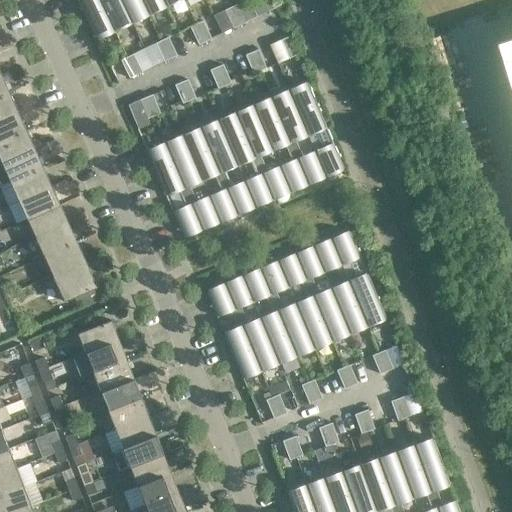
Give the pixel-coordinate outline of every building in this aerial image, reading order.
[(77,0),(96,39),(97,38),(98,40),(99,39),(98,37),(113,30),(113,32),(114,32),(114,30),(99,0),(77,0)] [(99,0),(114,30),(115,31),(116,31),(115,29),(130,22),(131,24),(132,23),(131,22),(131,21),(120,0),(99,0)] [(120,0),(131,21),(132,21),(132,23),(133,23),(132,21),(147,14),(148,16),(149,15),(148,13),(142,0),(120,0)] [(142,0),(148,13),(149,13),(150,15),(151,14),(150,12),(164,5),(165,7),(166,7),(165,5),(166,5),(163,0),(142,0)] [(275,9),(270,0),(262,0),(268,12),(275,9)] [(238,4),(231,7),(240,25),(246,22),(238,4)] [(240,25),(231,7),(225,10),(233,29),(240,25)] [(203,21),(197,24),(205,42),(212,39),(203,21)] [(205,42),(197,24),(190,27),(199,45),(205,42)] [(287,37),(281,40),(289,58),(295,55),(287,37)] [(168,38),(162,41),(171,59),(177,56),(168,38)] [(171,59),(162,41),(155,44),(164,62),(171,59)] [(266,68),(258,49),(252,52),(260,71),(266,68)] [(260,71),(252,52),(245,55),(253,73),(260,71)] [(134,54),(127,57),(136,75),(142,72),(134,54)] [(136,75),(127,57),(121,60),(129,78),(136,75)] [(231,83),(223,64),(216,67),(224,86),(231,83)] [(224,86),(216,67),(210,70),(218,88),(224,86)] [(0,96),(9,93),(1,74),(0,74),(0,96)] [(196,98),(188,79),(181,82),(189,101),(196,98)] [(189,101),(181,82),(175,85),(182,103),(189,101)] [(289,91),(307,134),(320,129),(327,146),(315,151),(325,176),(325,175),(326,177),(327,177),(326,175),(341,169),(342,171),(343,170),(343,169),(344,168),(307,83),(306,83),(306,82),(305,82),(305,84),(290,90),(290,89),(289,89),(289,91)] [(272,98),(271,98),(307,183),(308,183),(309,185),(310,184),(309,183),(324,176),(325,178),(326,178),(325,176),(315,151),(302,156),(295,139),(307,134),(289,91),(288,89),(287,90),(288,92),(273,98),(272,96),(271,96),(272,98)] [(0,119),(18,111),(9,93),(0,96),(0,119)] [(160,113),(152,94),(146,97),(154,116),(160,113)] [(154,116),(146,97),(139,100),(147,118),(154,116)] [(254,106),(272,149),(284,144),(292,161),(279,166),(290,191),(290,190),(291,192),(292,192),(291,190),(306,184),(307,186),(308,185),(307,183),(271,98),(271,99),(270,97),(269,97),(270,99),(255,105),(254,104),(253,104),(254,106)] [(139,100),(128,105),(138,129),(149,124),(147,118),(139,100)] [(236,113),(236,114),(272,198),(273,200),(274,199),(273,198),(288,191),(289,193),(290,193),(289,191),(290,191),(279,166),(267,171),(260,154),(272,149),(254,106),(253,106),(253,104),(252,105),(252,107),(237,113),(237,111),(236,111),(236,113)] [(0,141),(26,130),(18,111),(0,119),(0,141)] [(219,121),(218,121),(237,164),(249,159),(250,160),(256,176),(244,181),(254,206),(255,206),(256,207),(257,207),(256,205),(271,199),(272,201),(273,200),(272,198),(236,114),(235,112),(234,112),(235,114),(220,120),(219,119),(218,119),(219,121)] [(201,128),(201,129),(237,213),(238,215),(239,214),(238,213),(253,206),(254,208),(255,208),(254,206),(244,181),(232,186),(224,169),(237,164),(218,121),(217,119),(216,120),(217,122),(202,128),(201,126),(200,127),(201,128)] [(183,136),(201,179),(214,174),(215,175),(221,191),(209,196),(219,221),(220,222),(221,222),(220,220),(235,214),(236,216),(237,215),(236,213),(237,213),(201,129),(200,129),(200,127),(199,127),(199,129),(184,135),(184,134),(183,134),(183,136)] [(0,164),(34,149),(26,130),(0,141),(0,164)] [(166,143),(165,144),(201,228),(202,228),(203,230),(204,229),(203,228),(218,221),(219,223),(220,223),(219,221),(209,196),(196,201),(189,184),(201,179),(183,136),(182,134),(181,135),(182,137),(167,143),(166,141),(165,142),(166,143)] [(148,151),(147,151),(165,195),(166,194),(167,196),(168,195),(167,193),(178,189),(186,206),(175,211),(175,210),(172,211),(183,236),(184,236),(185,237),(186,237),(185,235),(200,229),(201,231),(202,230),(201,228),(165,144),(164,142),(163,142),(164,144),(149,150),(148,149),(147,149),(148,151)] [(43,167),(34,149),(0,164),(0,183),(1,186),(10,182),(43,167)] [(51,186),(43,167),(10,182),(19,200),(51,186)] [(60,204),(51,186),(19,200),(27,219),(60,204)] [(68,223),(60,204),(27,219),(35,238),(68,223)] [(76,241),(68,223),(35,238),(44,256),(76,241)] [(331,240),(367,325),(368,326),(369,326),(368,324),(383,318),(384,320),(385,319),(384,318),(386,317),(350,232),(349,232),(348,231),(347,231),(348,233),(333,239),(332,238),(331,238),(332,240),(331,240)] [(314,247),(324,272),(336,267),(344,284),(331,289),(349,332),(350,332),(350,334),(351,333),(351,332),(366,325),(366,327),(367,327),(367,325),(331,240),(330,238),(329,239),(330,240),(315,247),(314,245),(313,245),(314,247)] [(85,260),(76,241),(44,256),(52,275),(85,260)] [(296,255),(331,340),(332,339),(333,341),(334,341),(333,339),(348,333),(349,335),(350,334),(349,332),(331,289),(319,294),(311,277),(324,272),(314,247),(313,247),(313,246),(312,246),(312,248),(297,254),(297,252),(296,253),(296,255)] [(279,262),(278,262),(289,287),(301,281),(301,282),(308,299),(296,304),(314,347),(315,349),(316,348),(315,346),(330,340),(331,342),(332,342),(331,340),(296,255),(295,253),(294,253),(295,255),(280,262),(279,260),(278,260),(279,262)] [(97,287),(85,260),(52,275),(64,302),(97,287)] [(261,269),(261,270),(296,354),(297,356),(298,356),(297,354),(312,348),(313,349),(314,349),(313,347),(314,347),(296,304),(283,309),(276,292),(289,287),(278,262),(277,260),(276,261),(277,263),(262,269),(261,267),(260,268),(261,269)] [(243,277),(253,302),(266,296),(273,314),(260,319),(278,362),(279,362),(279,364),(280,363),(280,361),(295,355),(295,357),(296,356),(296,355),(296,354),(261,270),(260,270),(259,268),(258,268),(259,270),(244,276),(243,275),(242,275),(243,277)] [(225,284),(261,369),(262,371),(263,371),(262,369),(277,362),(278,364),(279,364),(278,362),(260,319),(248,324),(241,307),(253,302),(243,277),(242,277),(242,275),(241,276),(241,278),(226,284),(226,282),(225,282),(225,284)] [(11,281),(2,285),(7,295),(16,291),(11,281)] [(208,291),(206,292),(217,317),(219,316),(230,311),(237,328),(226,333),(225,331),(224,332),(225,333),(224,334),(242,377),(243,377),(244,378),(245,378),(244,376),(259,370),(260,372),(261,371),(260,369),(261,369),(225,284),(224,283),(223,283),(224,285),(209,291),(208,289),(207,290),(208,291)] [(73,300),(77,310),(98,300),(94,290),(73,300)] [(20,301),(16,291),(7,295),(11,305),(20,301)] [(78,333),(86,353),(119,340),(111,320),(78,333)] [(126,359),(119,340),(86,353),(93,372),(126,359)] [(385,350),(379,353),(386,371),(393,369),(385,350)] [(386,371),(379,353),(372,356),(380,374),(386,371)] [(44,357),(35,361),(39,371),(48,368),(44,357)] [(134,378),(126,359),(93,372),(101,391),(134,378)] [(33,373),(29,363),(20,367),(24,377),(33,373)] [(350,365),(343,368),(351,386),(358,383),(350,365)] [(52,378),(48,368),(39,371),(43,382),(52,378)] [(351,386),(343,368),(337,371),(344,389),(351,386)] [(37,384),(33,373),(24,377),(28,387),(37,384)] [(141,397),(134,378),(101,391),(108,410),(141,397)] [(314,380),(308,383),(316,401),(322,398),(314,380)] [(316,401),(308,383),(301,385),(309,404),(316,401)] [(59,395),(50,399),(54,409),(63,406),(59,395)] [(279,395),(272,397),(280,416),(287,413),(279,395)] [(411,415),(404,396),(397,399),(404,417),(411,415)] [(148,416),(141,397),(108,410),(115,429),(148,416)] [(280,416),(272,397),(266,400),(274,419),(280,416)] [(404,417),(397,399),(390,401),(397,420),(404,417)] [(48,411),(44,401),(35,405),(39,415),(48,411)] [(67,416),(63,406),(54,409),(58,420),(67,416)] [(375,428),(368,409),(361,412),(368,431),(375,428)] [(52,422),(48,411),(39,415),(43,425),(52,422)] [(368,431),(361,412),(354,414),(361,433),(368,431)] [(156,435),(148,416),(115,429),(123,448),(156,435)] [(339,441),(332,423),(325,425),(332,444),(339,441)] [(332,444),(325,425),(318,428),(325,446),(332,444)] [(0,452),(9,449),(1,430),(0,430),(0,452)] [(74,433),(65,437),(69,447),(78,444),(74,433)] [(368,434),(358,438),(362,451),(373,447),(368,434)] [(163,454),(156,435),(123,448),(130,467),(163,454)] [(303,454),(296,436),(289,438),(296,457),(303,454)] [(296,457),(289,438),(282,441),(289,459),(296,457)] [(415,446),(414,446),(438,511),(459,511),(455,500),(453,501),(442,505),(436,488),(447,484),(448,486),(449,485),(448,484),(449,483),(433,439),(432,439),(431,438),(430,438),(431,440),(416,446),(415,444),(414,444),(415,446)] [(63,449),(59,439),(50,443),(54,453),(63,449)] [(82,454),(78,444),(69,447),(73,458),(82,454)] [(397,452),(396,453),(412,496),(425,492),(431,509),(424,511),(438,511),(414,446),(413,444),(412,445),(413,447),(398,452),(397,450),(396,451),(397,452)] [(0,474),(16,468),(9,449),(0,452),(0,474)] [(67,460),(63,449),(54,453),(58,463),(67,460)] [(379,459),(378,459),(397,511),(403,511),(400,501),(412,496),(396,453),(395,451),(394,451),(395,453),(380,459),(379,457),(378,457),(379,459)] [(171,473),(163,454),(130,467),(138,486),(171,473)] [(361,466),(360,466),(376,510),(389,505),(391,511),(397,511),(378,459),(377,457),(376,458),(377,460),(362,465),(361,463),(360,464),(361,466)] [(343,472),(342,472),(356,511),(369,511),(376,510),(360,466),(359,464),(358,464),(359,466),(344,472),(343,470),(342,470),(343,472)] [(0,496),(24,487),(16,468),(0,474),(0,496)] [(89,471),(79,475),(83,485),(93,482),(89,471)] [(325,479),(324,479),(336,511),(356,511),(342,472),(342,473),(341,471),(340,471),(341,473),(326,479),(325,477),(324,477),(325,479)] [(178,492),(171,473),(138,486),(145,505),(178,492)] [(78,487),(74,477),(65,481),(69,491),(78,487)] [(307,485),(306,486),(315,511),(336,511),(324,479),(323,477),(322,478),(323,479),(308,485),(307,483),(306,484),(307,485)] [(97,492),(93,482),(83,485),(87,495),(97,492)] [(315,511),(306,486),(305,484),(304,484),(305,486),(289,492),(289,490),(288,490),(288,492),(287,492),(294,511),(315,511)] [(0,511),(13,511),(31,506),(24,487),(0,496),(0,511)] [(82,498),(78,487),(69,491),(73,501),(82,498)] [(183,511),(186,511),(178,492),(145,505),(147,511),(183,511)]
